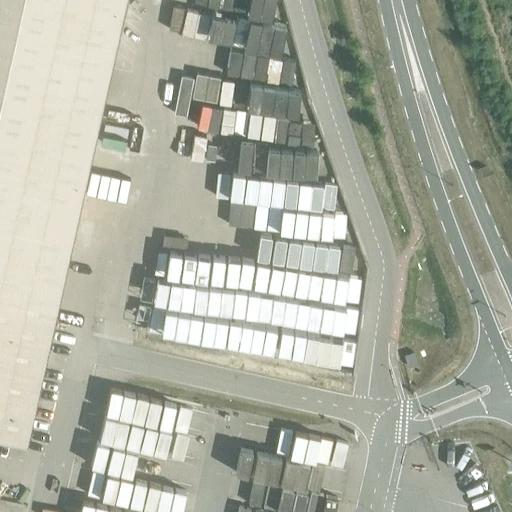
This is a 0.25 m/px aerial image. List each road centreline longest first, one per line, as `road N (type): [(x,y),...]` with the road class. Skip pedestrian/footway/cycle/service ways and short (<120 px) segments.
road 1 (primary): [(392,0),(418,129),(511,378)]
road 2 (primary): [(511,277),(406,0)]
